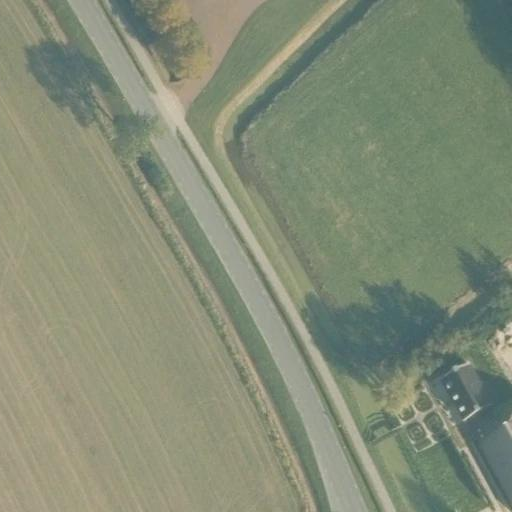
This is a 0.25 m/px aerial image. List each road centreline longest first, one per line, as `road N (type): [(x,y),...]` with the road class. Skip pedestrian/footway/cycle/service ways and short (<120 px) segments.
road 1 (primary): [(352,511),(283,352),(81,0)]
road 2 (track): [(161,135),(245,15),(265,0)]
